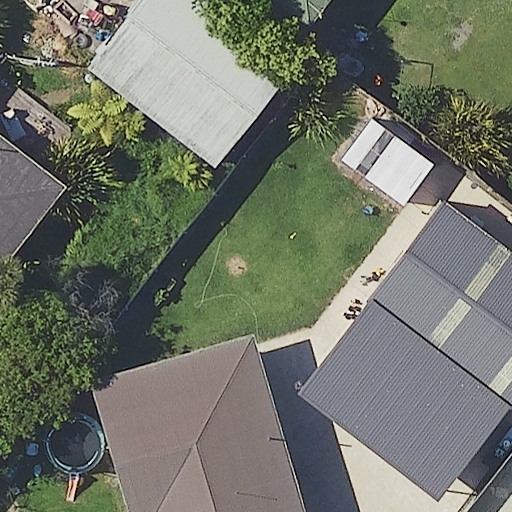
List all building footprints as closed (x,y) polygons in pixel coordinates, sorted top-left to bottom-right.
[(274,51),(206,0),(109,0),(67,56),(196,154),(274,51)] [(0,225),(38,178),(0,148),(0,225)] [(511,379),(511,270),(491,253),(418,342),(492,403),(511,379)] [(280,511),(223,327),(68,375),(110,511),(280,511)] [(511,511),(511,477),(485,511),(511,511)]
